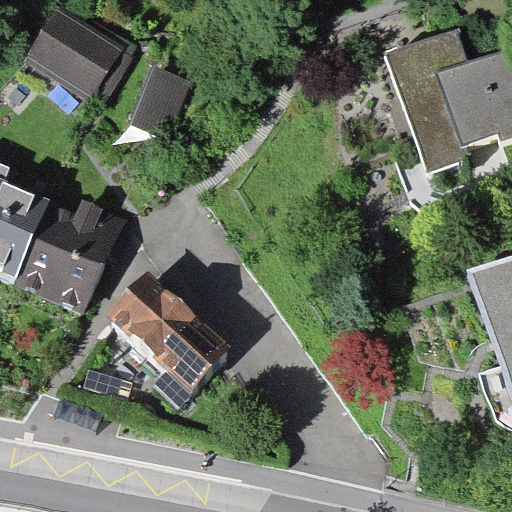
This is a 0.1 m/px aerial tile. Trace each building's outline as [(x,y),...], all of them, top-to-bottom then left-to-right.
[(124,61),(58,25),(30,75),(96,111),(124,61)] [(459,43),(387,69),(424,174),(511,142),(511,61),(471,76),(459,43)] [(193,93),(156,77),(131,135),(169,151),(193,93)] [(11,180),(0,175),(0,289),(86,324),(126,225),(80,207),(74,223),(5,195),(11,180)] [(511,269),(475,284),(511,376),(511,269)] [(236,358),(151,288),(109,338),(194,408),(236,358)]
